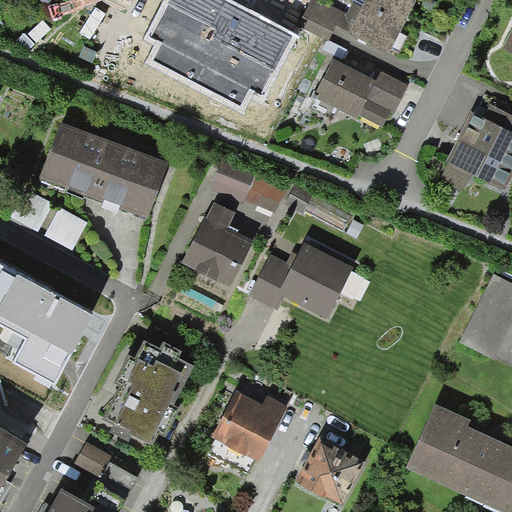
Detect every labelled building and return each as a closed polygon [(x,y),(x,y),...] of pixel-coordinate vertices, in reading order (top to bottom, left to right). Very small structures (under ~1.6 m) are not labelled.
[(330,45),(343,13),(311,0),(298,31),(330,45)] [(372,0),(354,37),(390,54),(416,0),(372,0)] [(387,125),(408,83),(379,69),(373,81),(335,63),(316,101),(358,121),(362,113),(387,125)] [(443,181),(468,193),(475,179),(505,194),(511,180),(511,118),(482,103),(443,181)] [(147,218),(166,165),(59,127),(41,180),(147,218)] [(253,198),(281,206),(289,181),(261,172),(253,198)] [(27,185),(15,214),(44,227),(56,197),(27,185)] [(77,245),(92,217),(65,202),(50,230),(77,245)] [(184,267),(232,289),(253,245),(226,233),(235,215),(213,205),(184,267)] [(326,321),(352,271),(304,247),(293,266),(271,255),(250,295),(277,310),(283,298),(326,321)] [(98,310),(0,257),(0,316),(29,333),(12,364),(56,388),(98,310)] [(463,344),(496,359),(511,325),(511,284),(496,276),(463,344)] [(105,425),(149,448),(189,371),(144,348),(105,425)] [(258,465),(287,406),(266,396),(262,406),(236,393),(212,443),(258,465)] [(496,511),(511,511),(511,450),(434,415),(408,473),(496,511)] [(0,487),(29,437),(0,420),(0,487)] [(297,484),(343,508),(366,463),(320,440),(297,484)] [(52,511),(83,511),(60,498),(52,511)]
